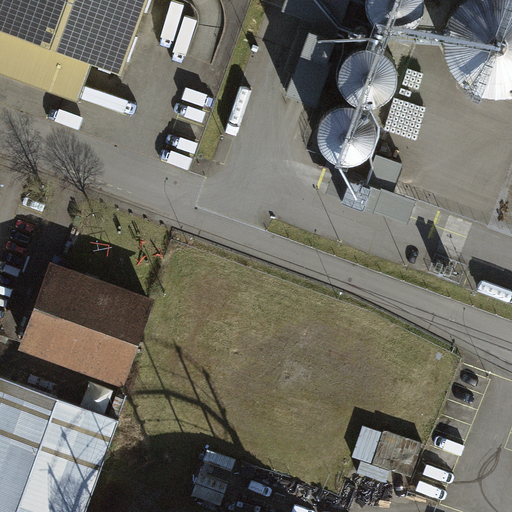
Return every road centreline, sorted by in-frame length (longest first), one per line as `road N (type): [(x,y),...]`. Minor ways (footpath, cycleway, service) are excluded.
road 1 (unclassified): [(27,134),(191,217),(511,346)]
road 2 (unknown): [(236,235),(313,17)]
road 3 (unknown): [(511,244),(434,185),(417,98)]
